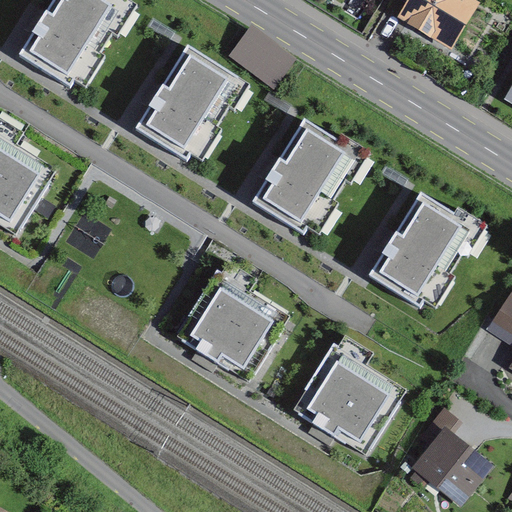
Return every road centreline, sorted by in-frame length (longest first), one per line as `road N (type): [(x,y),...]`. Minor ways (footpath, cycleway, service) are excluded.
road 1 (primary): [(244,0),(511,165)]
road 2 (residential): [(152,511),(0,387)]
